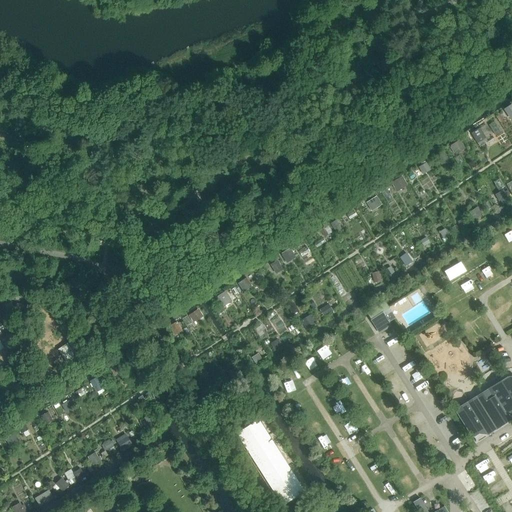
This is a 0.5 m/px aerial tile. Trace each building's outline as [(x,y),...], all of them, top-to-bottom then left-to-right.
[(390,307),(370,319),(379,333),(393,325),(390,321),(396,318),(390,307)] [(0,349),(3,347),(0,342),(0,334),(8,329),(0,316),(0,349)] [(48,353),(40,358),(54,379),(62,373),(60,371),(69,365),(70,368),(78,362),(78,361),(86,356),(87,357),(95,351),(82,331),(73,336),(75,338),(67,344),(65,342),(57,347),(57,348),(49,354),(48,353)] [(477,399),(456,412),(467,431),(478,424),(482,429),(495,421),(496,422),(505,417),(507,420),(511,419),(511,376),(507,377),(493,389),(490,395),(491,397),(486,400),(484,398),(477,399)] [(11,410),(1,395),(0,395),(0,401),(7,412),(11,410)] [(258,420),(236,433),(267,481),(283,506),(304,492),(288,467),(258,420)] [(429,511),(421,497),(414,501),(419,511),(429,511)]
